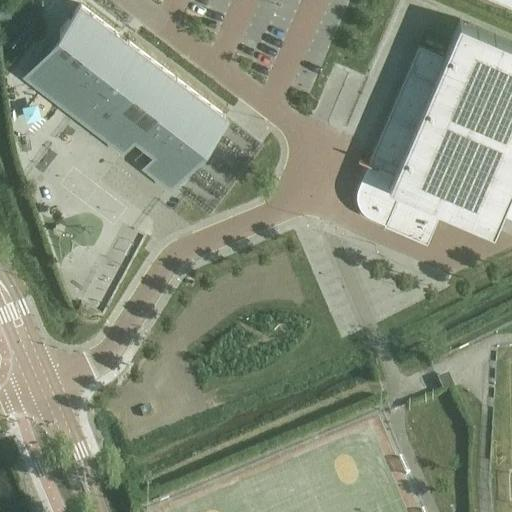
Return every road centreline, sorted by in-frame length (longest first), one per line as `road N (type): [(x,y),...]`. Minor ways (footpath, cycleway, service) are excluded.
road 1 (residential): [(42,388),(103,356),(182,249),(307,199)]
road 2 (residential): [(307,199),(302,126),(131,0)]
road 3 (residential): [(307,199),(341,166),(411,11)]
road 4 (tertiary): [(93,511),(42,388)]
